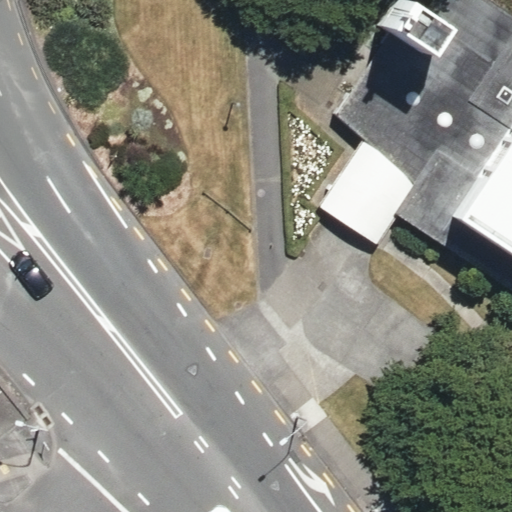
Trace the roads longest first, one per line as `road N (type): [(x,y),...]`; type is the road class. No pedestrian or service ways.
road 1 (secondary): [(0,106),(230,479)]
road 2 (secondary): [(230,479),(0,257)]
